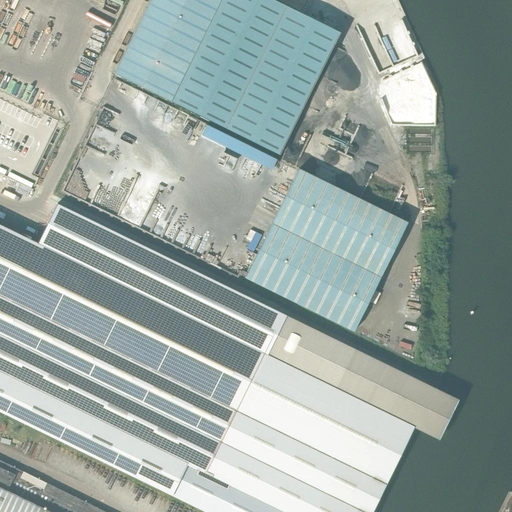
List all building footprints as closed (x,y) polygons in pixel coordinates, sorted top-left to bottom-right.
[(272,0),(148,0),(113,70),(172,100),(274,151),(336,34),(272,0)] [(354,331),(407,222),(298,168),(245,277),(354,331)] [(28,196),(33,182),(20,177),(21,174),(17,172),(13,184),(18,186),(16,191),(28,196)] [(284,315),(263,358),(0,229),(0,412),(204,511),(371,511),(433,388),(425,384),(424,383),(425,381),(421,379),(286,313),(284,315)] [(0,511),(104,511),(46,484),(10,465),(0,460),(0,511)]
